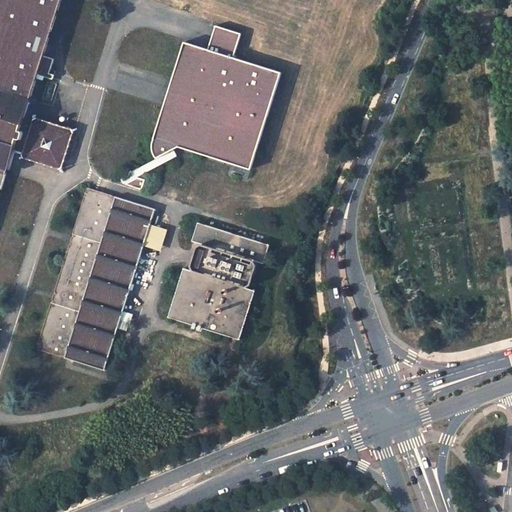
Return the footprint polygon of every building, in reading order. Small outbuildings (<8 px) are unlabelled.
[(0,0),(0,197),(16,146),(25,148),(23,154),(25,158),(59,169),(64,166),(74,132),(72,129),(37,117),(33,119),(32,125),(24,123),(39,74),(45,55),(62,0),(0,0)] [(278,71),(133,26),(105,122),(153,137),(152,140),(153,146),(155,152),(156,154),(177,144),(248,165),(278,71)] [(51,73),(55,58),(45,55),(39,74),(54,78),(56,74),(51,73)] [(51,302),(37,348),(105,370),(156,209),(87,188),(73,234),(74,236),(71,245),(69,245),(55,291),(56,293),(53,301),(51,302)] [(5,215),(0,231),(0,233),(23,241),(29,224),(5,215)] [(184,268),(168,317),(240,340),(255,291),(246,288),(254,261),(264,264),(270,245),(199,223),(193,241),(202,244),(194,271),(184,268)]
